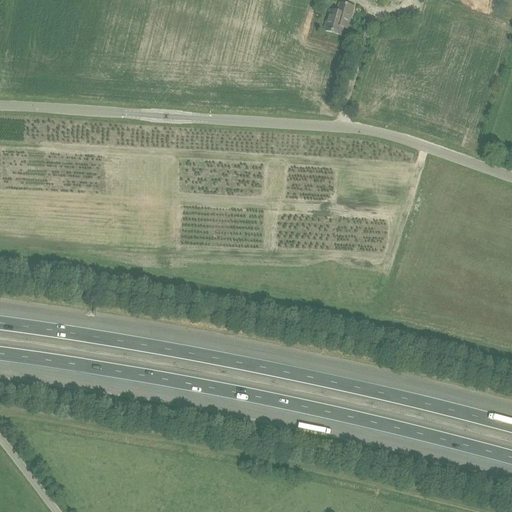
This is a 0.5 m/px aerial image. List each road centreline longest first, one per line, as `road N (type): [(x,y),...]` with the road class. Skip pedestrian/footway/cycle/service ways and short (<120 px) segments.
road 1 (motorway): [(0,354),(305,408),(511,458)]
road 2 (motorway): [(511,426),(162,349),(0,324)]
road 3 (unclassified): [(511,177),(361,130),(0,105)]
